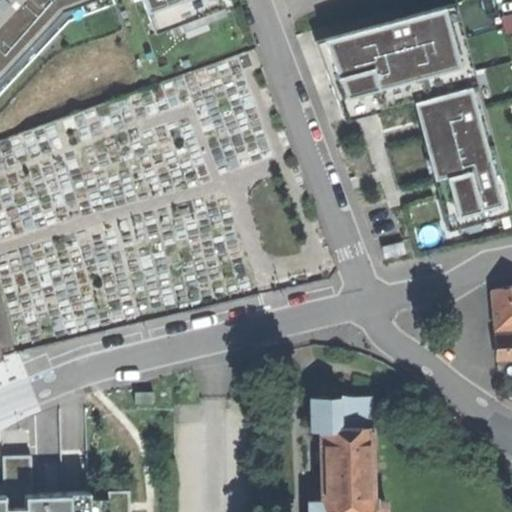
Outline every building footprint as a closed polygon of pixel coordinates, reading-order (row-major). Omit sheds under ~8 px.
[(67,0),(0,0),(0,64),(53,5),(67,0)] [(218,0),(140,0),(154,30),(173,21),(177,27),(223,12),(218,0)] [(439,6),(319,38),(330,65),(341,92),(454,62),(439,6)] [(511,16),(501,19),(505,34),(511,32),(511,16)] [(449,214),(494,201),(462,87),(409,102),(416,128),(429,175),(439,177),(441,186),(449,214)] [(385,258),(405,253),(403,242),(382,247),(385,258)] [(494,328),(511,327),(511,285),(491,290),(493,312),(494,328)] [(511,332),(496,333),(497,356),(511,354),(511,332)] [(153,392),(134,392),(134,404),(153,403),(153,392)] [(309,511),(385,511),(386,501),(372,501),(371,428),(340,428),(340,401),(340,396),(320,396),(307,396),(308,430),(320,430),(322,502),(310,502),(309,511)] [(370,400),(340,401),(340,428),(371,428),(370,400)] [(2,456),(3,484),(3,493),(31,492),(29,454),(2,456)] [(31,492),(3,493),(0,493),(0,511),(89,511),(89,498),(88,490),(31,492)] [(107,491),(108,497),(108,511),(129,511),(129,490),(107,491)] [(108,511),(108,497),(89,498),(89,511),(108,511)]
